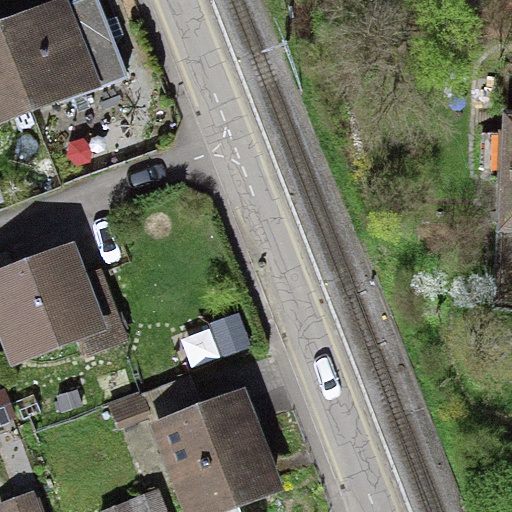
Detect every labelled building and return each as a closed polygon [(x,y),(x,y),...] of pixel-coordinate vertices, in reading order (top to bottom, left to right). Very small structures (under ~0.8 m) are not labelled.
[(44,15),(0,32),(0,118),(29,107),(86,84),(56,10),(44,15)] [(511,126),(507,126),(496,306),(511,307),(511,126)] [(69,257),(0,284),(0,311),(19,359),(117,322),(97,271),(77,279),(69,257)] [(87,383),(93,402),(133,389),(126,370),(87,383)] [(141,395),(109,408),(118,430),(150,417),(141,395)] [(273,483),(239,399),(158,431),(191,511),(239,511),(234,499),(273,483)] [(165,511),(157,490),(99,511),(165,511)]
